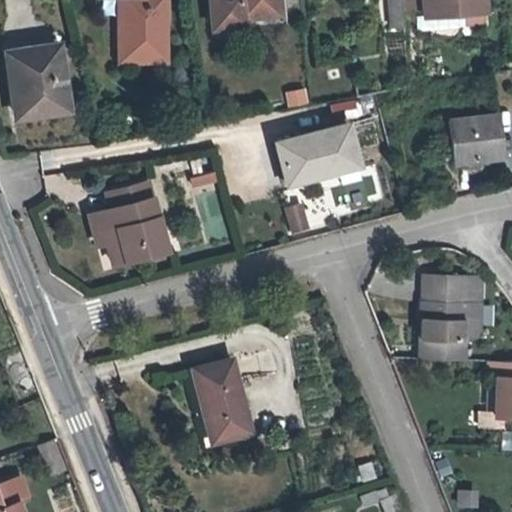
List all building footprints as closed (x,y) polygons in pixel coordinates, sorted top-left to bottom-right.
[(117,0),(118,60),(165,60),(164,0),(117,0)] [(208,0),(211,27),(242,24),(242,17),(279,13),(277,0),(208,0)] [(402,9),(422,8),(421,0),(401,0),(402,5),(402,9)] [(483,10),(482,0),(421,0),(422,8),(423,15),(483,10)] [(402,5),(389,7),(391,26),(404,25),(402,9),(402,5)] [(16,114),(65,107),(56,44),(7,51),(16,114)] [(283,92),(287,108),(308,103),(304,88),(283,92)] [(360,116),(357,101),(338,105),(341,120),(360,116)] [(452,162),(503,155),(497,113),(446,119),(452,162)] [(286,182),(357,164),(347,123),(276,142),(286,182)] [(187,179),(190,189),(215,182),(213,172),(187,179)] [(116,227),(125,260),(167,248),(149,181),(108,192),(111,207),(102,210),(107,230),(116,227)] [(206,216),(218,215),(215,193),(203,195),(206,216)] [(301,201),(282,207),(290,233),(309,228),(301,201)] [(113,263),(125,260),(116,227),(107,230),(102,210),(89,213),(97,243),(107,241),(113,263)] [(466,274),(428,273),(428,300),(421,299),(419,357),(464,358),(466,274)] [(211,441),(249,431),(231,359),(193,368),(211,441)] [(497,377),(495,414),(511,415),(511,360),(491,359),(490,376),(497,377)] [(511,434),(500,435),(500,448),(511,447),(511,434)] [(0,481),(0,511),(20,511),(16,499),(22,497),(15,476),(0,481)] [(374,490),(361,495),(364,504),(379,498),(384,511),(397,511),(396,509),(401,507),(395,492),(387,495),(384,488),(375,491),(374,490)] [(455,507),(476,507),(475,489),(455,489),(455,507)]
